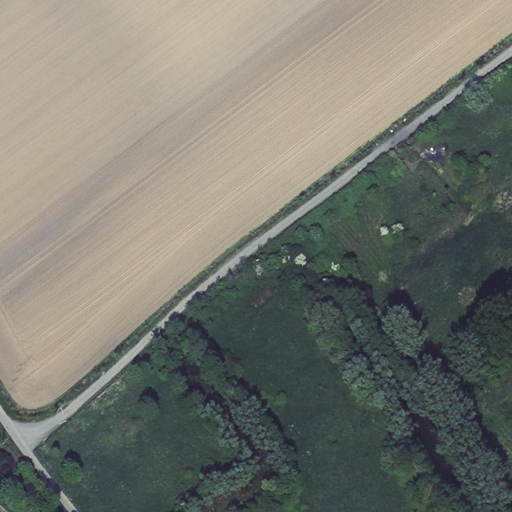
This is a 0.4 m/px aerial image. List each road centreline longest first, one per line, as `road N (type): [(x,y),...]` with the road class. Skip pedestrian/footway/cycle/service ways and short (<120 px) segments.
road 1 (track): [(511,48),(19,442)]
road 2 (unclassified): [(73,511),(0,412)]
